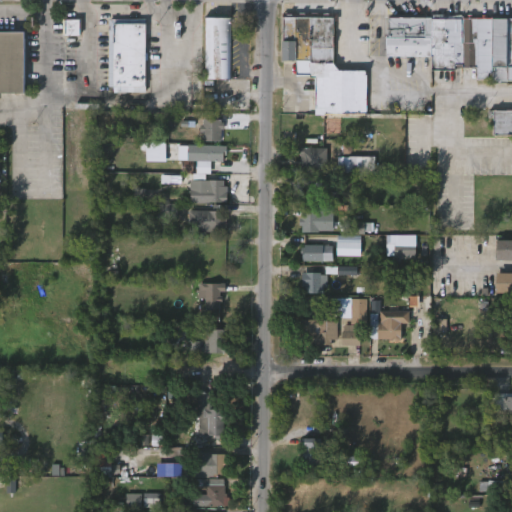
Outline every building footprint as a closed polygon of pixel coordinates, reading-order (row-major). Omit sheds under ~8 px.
[(491,14),(491,18),(511,18),(511,80),(486,80),(486,78),(475,78),(475,67),(460,67),(460,64),(452,64),(452,69),(428,69),(428,55),(384,55),(386,13),(423,14),(423,17),(429,17),(429,14),(491,14)] [(331,16),(332,63),(336,69),(366,69),(365,114),(333,114),(333,108),(313,109),(314,76),(294,75),(294,60),(282,60),(282,15),(331,16)] [(231,17),(229,79),(204,78),(205,16),(231,17)] [(141,19),(141,24),(144,24),(143,92),(107,92),(107,19),(141,19)] [(80,20),(65,20),(65,36),(80,36),(80,20)] [(0,92),(0,95),(14,95),(14,101),(0,101),(0,30),(21,31),(20,92),(0,92)] [(511,134),(492,134),(492,118),(486,118),(486,109),(511,109),(511,134)] [(219,114),(219,120),(222,120),(222,142),(204,142),(204,133),(202,133),(202,125),(205,125),(205,120),(207,120),(207,114),(219,114)] [(340,119),(325,119),(324,133),(340,134),(340,119)] [(166,161),(165,143),(146,144),(146,161),(166,161)] [(225,145),(225,155),(221,155),(221,161),(219,161),(219,163),(216,163),(216,161),(209,161),(209,173),(204,173),(204,179),(222,180),(222,186),(226,186),(225,202),(208,201),(208,203),(188,202),(188,180),(184,180),(184,172),(180,172),(180,160),(195,161),(195,145),(225,145)] [(329,148),(329,171),(302,171),(302,156),(300,156),(300,148),(329,148)] [(375,157),(338,157),(337,173),(374,174),(375,157)] [(324,181),(324,192),(340,192),(340,204),(304,204),(304,195),(302,195),(302,188),(304,188),(304,180),(324,181)] [(178,205),(158,204),(157,217),(177,218),(178,205)] [(225,212),(226,232),(199,232),(199,221),(187,221),(187,210),(212,210),(212,204),(225,205),(225,212)] [(335,206),(335,231),(321,231),(320,234),(304,233),(304,227),(302,226),(302,219),(304,219),(304,212),(308,212),(308,205),(335,206)] [(350,223),(351,234),(370,233),(369,223),(350,223)] [(359,256),(334,256),(335,235),(360,236),(359,256)] [(414,235),(414,258),(393,258),(393,256),(385,256),(385,244),(389,244),(389,235),(414,235)] [(511,259),(493,259),(494,239),(511,239),(511,259)] [(331,261),(300,261),(300,253),(302,253),(302,245),(331,245),(331,261)] [(338,276),(357,275),(357,266),(338,267),(338,276)] [(319,272),(319,275),(326,275),(326,284),(322,284),(322,293),(303,294),(303,288),(300,288),(300,272),(319,272)] [(496,293),(511,293),(511,273),(497,273),(496,293)] [(218,292),(218,297),(221,297),(221,302),(218,302),(218,309),(205,308),(205,299),(198,298),(198,283),(224,284),(224,292),(218,292)] [(511,307),(491,307),(491,288),(511,287),(511,307)] [(350,298),(364,299),(364,322),(355,322),(355,318),(331,318),(330,305),(322,305),(322,298),(350,298)] [(381,301),(381,312),(411,312),(411,323),(403,323),(403,339),(372,339),(371,301),(381,301)] [(336,322),(336,340),(330,340),(330,345),(300,345),(301,319),(326,320),(326,321),(336,322)] [(446,320),(436,320),(436,333),(446,333),(446,320)] [(358,325),(359,346),(341,345),(341,332),(343,332),(343,325),(358,325)] [(221,350),(220,362),(209,362),(209,353),(202,353),(203,334),(207,334),(207,329),(224,329),(224,350),(221,350)] [(200,341),(190,342),(190,353),(200,353),(200,341)] [(511,393),(511,410),(495,410),(494,393),(511,393)] [(222,435),(206,435),(207,405),(223,405),(222,435)] [(99,415),(99,441),(118,441),(118,447),(106,447),(106,459),(91,459),(92,415),(99,415)] [(320,440),(322,452),(324,452),(324,466),(302,467),(303,447),(301,447),(301,438),(320,439),(320,440)] [(95,473),(111,472),(111,449),(95,449),(95,473)] [(216,476),(207,476),(208,453),(223,454),(223,474),(216,474),(216,476)] [(346,467),(371,468),(372,457),(346,456),(346,467)] [(167,478),(181,478),(181,464),(166,465),(167,478)] [(223,483),(223,493),(225,493),(225,506),(201,505),(201,497),(206,497),(205,488),(206,488),(206,486),(195,485),(195,477),(223,478),(223,483)] [(159,508),(160,494),(143,493),(143,508),(159,508)] [(141,494),(126,494),(126,508),(141,508),(141,494)]
